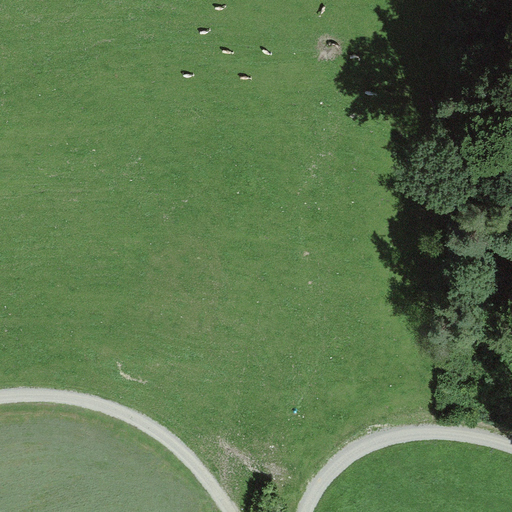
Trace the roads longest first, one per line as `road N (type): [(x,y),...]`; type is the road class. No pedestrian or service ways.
road 1 (track): [(229,511),(171,442),(71,396),(0,397)]
road 2 (track): [(511,446),(438,430),(386,437),(327,476),(306,511)]
